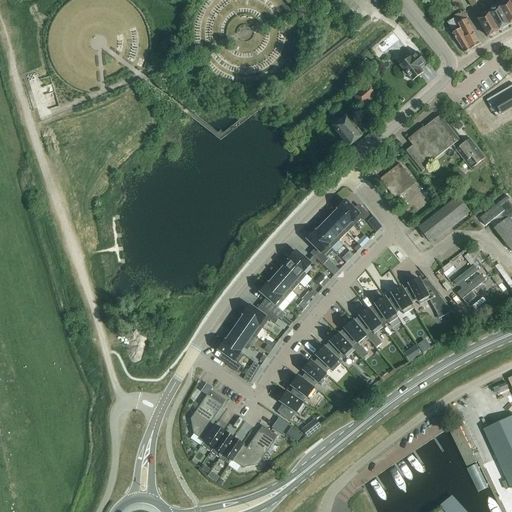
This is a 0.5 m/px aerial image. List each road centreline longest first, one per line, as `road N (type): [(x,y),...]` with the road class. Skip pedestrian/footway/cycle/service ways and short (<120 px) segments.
road 1 (track): [(122,402),(0,19)]
road 2 (residential): [(190,355),(256,398),(299,335),(396,233)]
road 3 (primary): [(299,474),(420,380),(511,333)]
road 4 (tertiary): [(190,355),(237,286),(346,170)]
road 5 (unclassified): [(323,511),(338,485),(381,448),(511,366)]
road 6 (unclassified): [(99,511),(113,471),(117,407),(138,400),(160,409)]
road 7 (tertiary): [(346,170),(451,67)]
